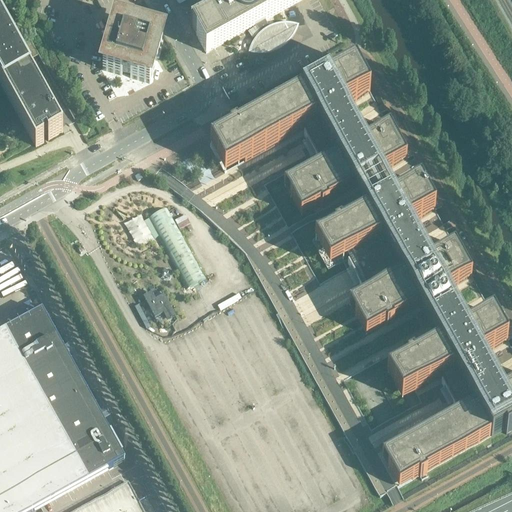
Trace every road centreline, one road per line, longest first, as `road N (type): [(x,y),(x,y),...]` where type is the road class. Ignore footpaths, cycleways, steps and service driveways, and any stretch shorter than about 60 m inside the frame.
road 1 (unclassified): [(511,319),(361,54),(345,53),(230,116),(200,103)]
road 2 (unclassified): [(34,207),(202,511)]
road 3 (unclassified): [(34,207),(200,103)]
road 4 (unclassified): [(401,511),(511,450)]
